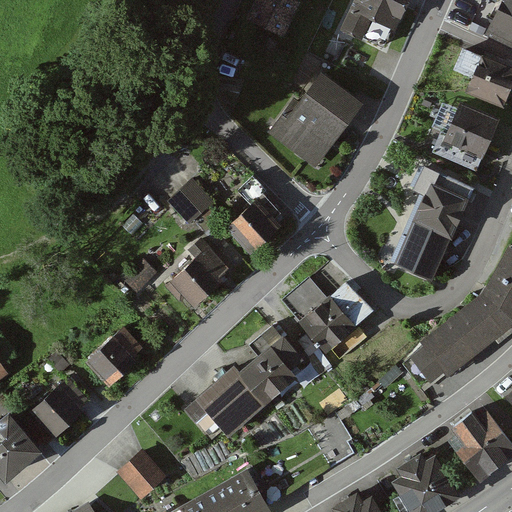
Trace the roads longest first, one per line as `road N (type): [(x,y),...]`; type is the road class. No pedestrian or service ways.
road 1 (residential): [(321,233),(12,511)]
road 2 (residential): [(321,233),(382,297),(413,310),(429,306),(459,287),(511,176)]
road 3 (residential): [(227,0),(197,96),(311,212),(321,233)]
road 4 (residential): [(511,360),(286,511)]
road 5 (residential): [(439,0),(321,233)]
